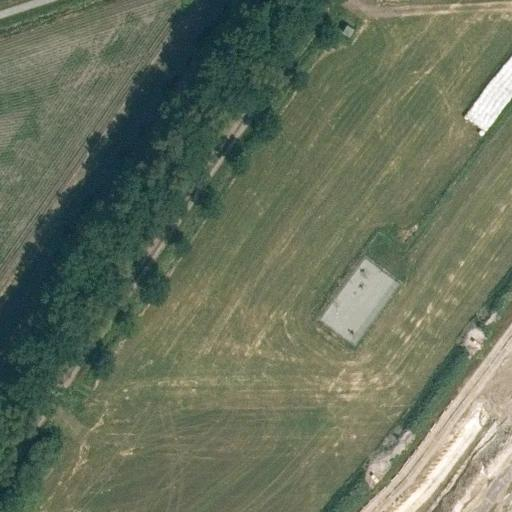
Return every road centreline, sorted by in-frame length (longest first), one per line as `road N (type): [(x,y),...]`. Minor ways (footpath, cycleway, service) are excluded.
road 1 (track): [(333,0),(0,487)]
road 2 (track): [(392,277),(511,118)]
road 3 (track): [(511,10),(374,13),(344,0)]
